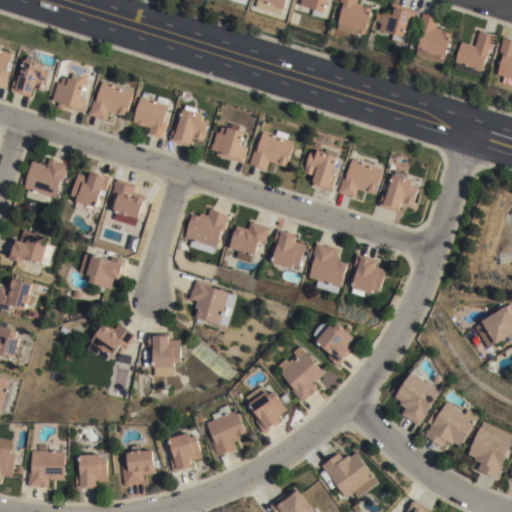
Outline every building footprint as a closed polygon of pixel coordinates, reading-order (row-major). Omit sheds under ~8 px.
[(285,0),(283,8),(282,7),(280,14),(254,7),(256,0),(285,0)] [(328,0),(325,11),(322,11),(320,17),(311,14),(313,8),(300,4),(301,0),(328,0)] [(336,29),(337,24),(337,23),(343,2),(339,1),(339,0),(357,0),(357,2),(372,7),(363,35),(356,33),(355,35),(336,29)] [(380,22),(378,22),(382,11),(388,13),(391,3),(415,10),(411,23),(406,22),(402,36),(401,35),(400,41),(390,38),(392,33),(378,29),(380,22)] [(422,27),(418,26),(421,17),(420,17),(422,12),(425,13),(425,12),(434,15),(434,16),(438,17),(435,27),(450,32),(440,62),(413,54),(422,27)] [(460,41),(474,45),(479,30),(495,35),(490,50),(488,49),(481,71),(480,70),(478,76),(453,68),(455,62),(454,62),(460,41)] [(503,52),(498,51),(502,37),(506,38),(506,37),(511,39),(511,85),(501,82),(503,76),(496,73),(503,52)] [(0,41),(1,42),(0,45),(0,48),(12,52),(6,72),(9,73),(5,87),(0,85),(0,41)] [(44,65),(43,69),(50,71),(50,69),(55,70),(51,83),(46,82),(43,90),(33,87),(30,97),(11,91),(15,76),(18,77),(24,58),(44,65)] [(81,96),(87,98),(82,114),(56,106),(57,104),(53,103),(54,100),(52,99),(58,82),(66,84),(69,77),(86,82),(81,96)] [(134,91),(132,96),(134,96),(132,102),(130,102),(126,116),(108,111),(105,120),(89,115),(93,100),(96,101),(102,81),(134,91)] [(157,101),(159,95),(169,98),(167,105),(169,105),(164,120),(167,121),(162,137),(159,136),(159,137),(151,134),(148,133),(150,127),(133,122),(141,96),(157,101)] [(204,115),(203,119),(209,121),(203,140),(192,137),(189,147),(169,140),(174,127),(177,128),(183,108),(204,115)] [(217,151),(211,149),(216,131),(220,132),(221,126),(228,128),(228,126),(245,132),(241,146),(247,148),(242,163),(216,155),(217,151)] [(276,135),(277,130),(289,133),(288,139),(294,141),(286,166),(269,161),(266,169),(249,164),(254,150),(257,151),(263,131),(276,135)] [(333,175),(336,176),(332,191),(312,185),(315,176),(304,172),(310,152),(317,154),(318,150),(339,156),(333,175)] [(32,161),(46,165),(49,158),(57,160),(57,161),(68,165),(63,180),(61,179),(54,198),(50,196),(47,204),(37,200),(39,195),(35,194),(33,199),(24,196),(27,189),(23,188),(32,161)] [(384,169),(375,195),(358,189),(355,197),(338,192),(343,178),(346,179),(352,159),(384,169)] [(77,198),(70,195),(77,173),(88,177),(90,170),(110,177),(104,195),(102,195),(101,200),(98,199),(93,213),(74,207),(77,198)] [(395,174),(397,170),(413,175),(412,179),(415,180),(414,185),(419,187),(413,206),(403,203),(400,212),(380,206),(384,191),(388,193),(394,174),(395,174)] [(138,219),(137,218),(135,225),(114,219),(115,212),(112,211),(117,196),(111,194),(116,179),(136,185),(134,192),(145,196),(138,219)] [(190,239),(184,237),(192,214),(198,216),(199,212),(208,215),(210,208),(214,209),(214,210),(230,216),(225,230),(222,229),(219,239),(220,239),(218,243),(217,243),(216,247),(215,247),(213,253),(189,245),(190,239)] [(237,225),(248,229),(251,221),(270,228),(265,243),(259,241),(254,257),(251,256),(249,263),(235,258),(237,251),(230,248),(237,225)] [(54,246),(50,257),(44,255),(41,265),(22,259),(21,263),(7,258),(14,239),(19,241),(23,229),(45,237),(43,242),(47,243),(54,246)] [(278,245),(273,243),(278,229),(297,235),(295,241),(306,245),(299,267),(297,266),(296,270),(272,263),(278,245)] [(317,280),(309,277),(315,259),(312,258),(316,243),(327,246),(335,248),(333,256),(340,258),(339,261),(347,264),(340,287),(339,287),(337,293),(315,286),(317,280)] [(120,280),(113,278),(110,289),(88,282),(90,277),(85,275),(86,274),(78,272),(84,253),(110,260),(111,256),(125,260),(120,280)] [(354,266),(358,254),(378,260),(376,266),(387,270),(380,292),(373,290),(372,294),(365,292),(363,297),(351,293),(359,268),(354,266)] [(28,295),(33,296),(31,306),(26,304),(24,310),(10,305),(8,312),(0,309),(0,287),(9,290),(12,279),(31,285),(28,295)] [(229,293),(228,293),(236,296),(232,309),(224,307),(222,315),(228,317),(225,326),(195,317),(197,309),(194,308),(197,301),(189,299),(192,290),(193,290),(196,280),(211,284),(210,287),(229,293)] [(511,305),(511,334),(494,345),(480,323),(511,304),(511,305)] [(135,335),(126,348),(121,344),(112,358),(109,356),(106,360),(97,354),(96,355),(87,349),(91,343),(90,343),(101,326),(110,332),(109,333),(111,334),(118,324),(135,335)] [(331,326),(334,329),(338,324),(344,329),(347,325),(352,330),(349,333),(355,339),(347,348),(352,352),(339,367),(328,357),(330,354),(317,342),(331,326)] [(0,326),(17,332),(15,338),(19,339),(16,346),(22,348),(18,359),(14,358),(13,360),(0,355),(0,326)] [(153,347),(148,347),(148,333),(169,333),(169,340),(180,340),(181,348),(188,348),(188,354),(180,354),(180,364),(174,364),(174,376),(154,376),(154,368),(153,368),(153,347)] [(282,372),(277,366),(286,359),(288,362),(296,356),(293,352),(300,346),(306,353),(306,352),(324,374),(313,383),(318,389),(301,402),(292,390),(294,389),(281,373),(282,372)] [(116,360),(127,362),(128,355),(117,353),(116,360)] [(401,415),(405,408),(399,404),(401,401),(395,397),(414,368),(426,376),(423,380),(426,382),(428,381),(442,390),(418,426),(401,415)] [(1,410),(0,412),(0,377),(17,382),(8,413),(1,410)] [(266,392),(269,396),(274,392),(279,399),(284,395),(289,401),(284,405),(287,411),(277,418),(281,422),(264,434),(256,422),(260,419),(249,405),(266,392)] [(465,414),(468,409),(479,416),(476,421),(477,422),(460,448),(453,443),(452,445),(445,441),(442,447),(424,436),(430,425),(427,423),(436,409),(440,413),(447,403),(465,414)] [(214,420),(212,415),(220,411),(219,409),(228,405),(231,412),(236,410),(239,416),(240,415),(242,421),(241,421),(246,433),(239,436),(240,440),(234,443),(236,449),(218,457),(212,443),(214,441),(206,423),(214,420)] [(483,422),(511,435),(511,440),(511,442),(496,479),(477,470),(480,464),(474,461),(476,458),(468,455),(480,428),(483,422)] [(191,462),(192,467),(173,472),(169,458),(173,457),(168,440),(189,434),(190,438),(196,436),(203,458),(191,462)] [(0,438),(12,442),(10,451),(11,451),(10,455),(16,456),(11,478),(0,475),(0,438)] [(345,495),(321,462),(338,450),(342,456),(348,452),(349,454),(355,449),(374,474),(373,475),(377,481),(357,496),(352,490),(345,495)] [(131,452),(131,451),(141,450),(141,451),(152,450),(155,474),(143,475),(144,482),(124,485),(119,453),(131,452)] [(64,452),(64,458),(66,458),(65,464),(64,464),(63,480),(48,480),(48,488),(39,488),(39,487),(28,486),(29,451),(64,452)] [(100,455),(100,460),(107,459),(107,482),(96,482),(96,488),(76,489),(76,474),(79,474),(79,456),(100,455)] [(17,465),(23,466),(21,474),(15,473),(17,465)] [(314,509),(312,510),(314,511),(283,511),(281,511),(275,511),(268,502),(294,483),(296,485),(296,484),(314,509)] [(402,511),(414,496),(437,511),(402,511)] [(360,507),(355,511),(350,505),(355,501),(360,507)]
